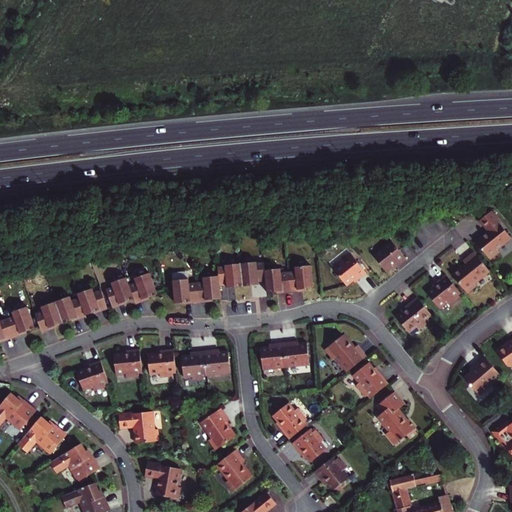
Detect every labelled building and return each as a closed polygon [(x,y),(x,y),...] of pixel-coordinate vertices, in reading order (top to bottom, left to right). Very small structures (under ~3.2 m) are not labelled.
[(483,251),(498,270),(507,263),(505,260),(511,254),(511,239),(508,234),(509,233),(504,228),(500,224),(498,221),(487,230),(496,241),(483,251)] [(389,239),(371,254),(385,271),(392,265),(394,268),(405,259),(389,239)] [(475,283),(490,271),(474,251),(463,260),(465,263),(452,273),(468,294),(478,286),(475,283)] [(331,268),(345,285),(352,279),(354,282),(365,272),(350,253),(331,268)] [(255,263),(239,264),(242,288),(257,286),(257,280),(264,279),(263,271),(262,263),(255,264),(255,263)] [(242,288),(239,264),(224,266),(224,267),(216,268),(217,278),(218,285),(226,284),(226,290),(242,288)] [(294,273),(287,274),(289,290),(296,289),(296,291),(312,289),(310,266),(294,268),(294,273)] [(279,269),(263,271),(264,279),(266,294),(281,292),(281,291),(289,290),(287,274),(279,275),(279,269)] [(142,300),(148,298),(156,295),(148,273),(133,279),(135,284),(128,287),(133,299),(134,301),(141,299),(142,300)] [(459,298),(458,296),(457,295),(460,292),(446,274),(437,281),(439,283),(434,287),(427,293),(440,309),(447,303),(450,306),(459,298)] [(105,291),(110,306),(118,303),(118,304),(133,299),(128,287),(125,278),(110,283),(112,288),(105,291)] [(205,302),(220,300),(218,285),(217,278),(202,279),(203,285),(195,286),(197,301),(205,300),(205,302)] [(190,302),(197,301),(195,286),(188,287),(187,281),(171,283),(174,305),(190,303),(190,302)] [(84,315),(91,312),(98,310),(97,309),(105,306),(100,291),(92,294),(91,289),(76,294),(78,299),(83,314),(84,315)] [(68,297),(54,302),(62,323),(70,320),(76,318),(75,317),(83,314),(78,299),(70,302),(68,297)] [(432,321),(430,319),(429,318),(432,315),(417,297),(406,307),(407,309),(402,313),(396,318),(410,334),(417,328),(420,331),(432,321)] [(118,303),(110,306),(112,309),(134,301),(133,299),(118,304),(118,303)] [(34,316),(39,331),(47,328),(47,329),(52,327),(62,323),(54,302),(39,307),(41,313),(34,316)] [(19,334),(25,332),(33,329),(25,307),(11,313),(13,319),(6,321),(12,336),(18,333),(19,334)] [(4,338),(12,336),(6,321),(0,323),(0,341),(5,340),(4,338)] [(333,356),(345,372),(365,356),(356,344),(353,347),(342,334),(323,350),(330,359),(333,356)] [(511,338),(511,340),(507,343),(505,342),(496,348),(507,364),(511,365),(511,364),(511,338)] [(284,344),(287,369),(310,366),(308,344),(298,345),(298,342),(284,344)] [(264,371),(287,369),(284,344),(270,345),(270,348),(261,349),(264,371)] [(127,353),(120,354),(112,355),(114,376),(124,374),(124,379),(137,378),(136,375),(136,373),(140,373),(138,350),(127,351),(127,353)] [(218,350),(203,352),(206,377),(229,374),(226,353),(218,353),(218,350)] [(170,374),(174,373),(172,351),(161,352),(161,354),(154,355),(146,356),(148,376),(157,375),(158,380),(171,379),(170,375),(170,374)] [(202,377),(206,377),(203,352),(189,354),(189,356),(179,358),(182,379),(191,378),(191,382),(202,381),(202,377)] [(478,392),(501,374),(485,355),(476,362),(477,364),(471,369),(464,375),(478,392)] [(89,368),(82,370),(75,373),(82,392),(90,389),(92,393),(103,389),(102,386),(102,385),(106,383),(98,362),(88,365),(89,368)] [(364,397),(366,396),(367,394),(370,398),(388,383),(378,372),(376,373),(372,368),(368,363),(352,375),(358,383),(355,386),(364,397)] [(386,434),(395,445),(416,428),(409,419),(406,421),(398,410),(404,405),(394,392),(378,405),(384,412),(383,413),(378,417),(389,431),(386,434)] [(9,393),(0,404),(0,424),(6,417),(19,428),(24,423),(28,418),(34,410),(30,407),(25,402),(22,400),(20,403),(15,398),(9,393)] [(304,422),(306,421),(307,420),(297,408),(294,410),(288,403),(273,416),(277,422),(281,426),(279,427),(289,439),(306,425),(304,422)] [(206,442),(213,452),(234,437),(224,423),(227,421),(219,410),(211,416),(208,412),(201,418),(203,421),(198,424),(209,440),(206,442)] [(118,416),(119,431),(133,430),(134,437),(134,446),(158,444),(157,432),(153,433),(152,414),(132,416),(132,415),(118,416)] [(40,416),(17,444),(26,452),(35,443),(38,442),(50,453),(66,434),(61,430),(54,424),(52,427),(47,422),(40,416)] [(511,421),(508,424),(507,424),(506,423),(504,424),(503,424),(496,429),(500,435),(500,439),(503,443),(507,444),(510,448),(510,449),(511,452),(511,451),(511,421)] [(315,430),(314,431),(312,432),(310,429),(292,443),(299,451),(301,450),(305,455),(311,462),(326,449),(320,442),(323,439),(315,430)] [(80,443),(49,462),(56,473),(70,465),(79,480),(86,476),(99,468),(95,461),(91,455),(89,457),(85,451),(80,443)] [(234,451),(214,467),(227,482),(224,484),(231,494),(251,478),(240,465),(243,462),(234,451)] [(324,478),(328,482),(333,490),(335,488),(337,491),(342,487),(340,485),(349,477),(343,470),(346,467),(338,457),(336,458),(335,459),(333,457),(316,471),(322,479),(324,478)] [(153,496),(177,500),(179,489),(175,488),(179,470),(160,467),(160,466),(146,463),(143,477),(156,480),(155,488),(153,496)] [(417,486),(415,480),(413,474),(391,480),(398,511),(452,511),(448,496),(440,499),(441,504),(411,511),(409,511),(404,491),(417,487),(417,486)] [(442,474),(415,480),(417,486),(431,483),(432,486),(444,483),(442,474)] [(94,482),(61,496),(66,508),(81,502),(84,511),(104,511),(110,510),(107,503),(104,495),(101,497),(98,490),(94,482)] [(266,511),(275,505),(266,494),(243,511),(266,511)]
